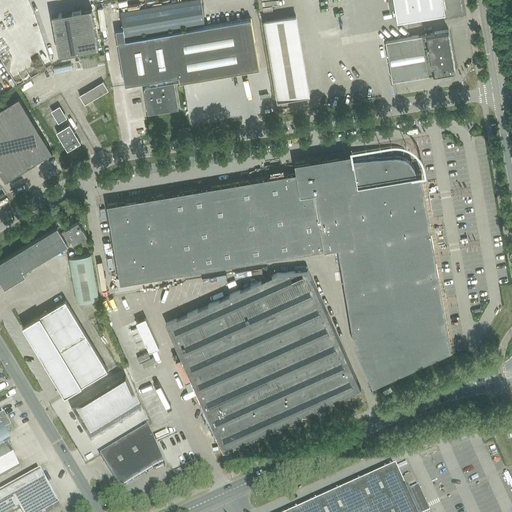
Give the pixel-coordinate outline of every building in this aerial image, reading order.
[(124,36),(115,38),(123,85),(149,81),(150,86),(145,88),(145,89),(144,90),(144,91),(144,92),(148,114),(178,109),(173,83),(259,69),(259,68),(251,19),(192,29),(191,25),(204,23),(200,0),(191,0),(160,5),(159,0),(156,0),(127,5),(128,11),(120,12),(124,36)] [(394,0),(398,18),(445,10),(443,0),(394,0)] [(91,8),(71,12),(78,51),(98,47),(91,8)] [(71,12),(51,15),(58,54),(78,51),(71,12)] [(295,16),(264,21),(277,100),(309,95),(295,16)] [(382,19),(378,22),(383,30),(387,27),(382,19)] [(386,41),(392,80),(455,70),(448,30),(386,41)] [(97,65),(96,55),(81,58),(83,67),(97,65)] [(84,104),(103,93),(108,90),(103,81),(79,95),(84,104)] [(19,98),(0,109),(0,172),(5,181),(52,152),(19,98)] [(88,105),(83,108),(88,117),(94,113),(88,105)] [(59,107),(52,111),(58,122),(65,117),(59,107)] [(56,132),(67,151),(80,143),(69,124),(56,132)] [(372,385),(417,365),(451,349),(421,173),(416,174),(415,171),(415,169),(414,166),(413,164),(412,162),(410,160),(408,159),(406,157),(404,156),(402,156),(399,155),(397,155),(395,155),(353,158),(352,153),(294,162),(296,172),(282,175),(273,176),(107,204),(120,283),(338,247),(354,346),(372,385)] [(0,260),(0,280),(4,288),(25,275),(23,271),(67,244),(72,241),(73,243),(86,236),(78,221),(65,229),(65,230),(60,232),(57,227),(0,260)] [(69,258),(77,302),(98,298),(90,254),(69,258)] [(355,391),(361,388),(308,270),(277,273),(165,323),(214,432),(222,450),(228,450),(228,448),(233,448),(233,445),(239,445),(239,443),(244,443),(244,441),(249,440),(249,438),(254,438),(254,436),(260,436),(260,434),(265,433),(265,431),(270,431),(270,429),(276,429),(276,426),(281,426),(281,424),(286,424),(286,422),(292,421),(291,419),(297,419),(297,417),(302,417),(302,415),(307,414),(307,412),(313,412),(313,410),(318,410),(318,407),(323,407),(323,405),(329,405),(328,403),(334,402),(334,400),(339,400),(339,398),(344,398),(344,395),(350,395),(350,393),(355,393),(355,391)] [(65,300),(22,326),(64,396),(107,370),(65,300)] [(159,347),(145,318),(136,322),(149,352),(159,347)] [(150,359),(148,352),(137,357),(140,364),(150,359)] [(125,376),(111,384),(121,401),(133,393),(125,376)] [(111,407),(121,401),(111,384),(101,390),(111,407)] [(101,413),(111,407),(101,390),(91,396),(101,413)] [(133,393),(121,401),(131,417),(141,411),(133,393)] [(91,419),(101,413),(91,396),(81,402),(91,419)] [(121,423),(131,417),(121,401),(111,407),(121,423)] [(71,409),(81,425),(91,419),(81,402),(71,409)] [(111,429),(121,423),(111,407),(101,413),(111,429)] [(101,435),(111,429),(101,413),(91,419),(101,435)] [(0,477),(19,466),(7,444),(10,443),(5,433),(11,430),(4,417),(0,419),(0,477)] [(81,425),(91,441),(101,435),(91,419),(81,425)] [(165,468),(166,468),(148,426),(100,455),(120,489),(159,465),(163,463),(165,468)] [(406,490),(396,467),(296,511),(427,511),(417,488),(408,492),(408,491),(407,489),(406,490)] [(0,511),(47,511),(59,506),(40,471),(0,493),(0,511)]
